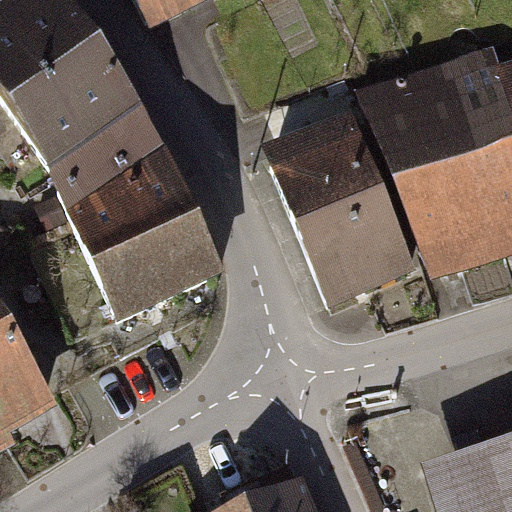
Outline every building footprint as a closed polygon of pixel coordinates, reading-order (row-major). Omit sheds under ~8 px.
[(131,0),(159,43),(227,0),(131,0)] [(122,91),(61,1),(0,42),(0,97),(16,121),(54,177),(140,118),(122,91)] [(484,70),(369,108),(373,120),(423,271),(432,297),(511,270),(511,86),(491,93),(484,70)] [(117,326),(221,277),(165,158),(140,118),(54,177),(51,181),(117,326)] [(373,120),(273,162),(335,308),(423,271),(373,120)] [(0,430),(43,406),(0,331),(0,430)] [(511,511),(511,453),(427,479),(437,511),(511,511)] [(309,511),(297,485),(232,511),(309,511)]
